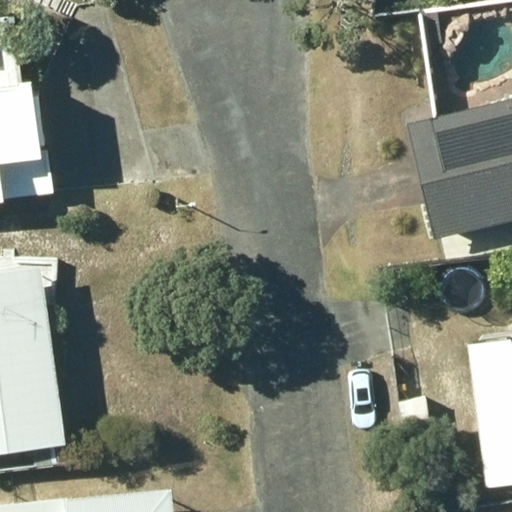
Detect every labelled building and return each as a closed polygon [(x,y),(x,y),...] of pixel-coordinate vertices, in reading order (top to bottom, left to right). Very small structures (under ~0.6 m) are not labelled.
[(0,192),(52,186),(36,72),(12,75),(4,14),(0,14),(0,192)] [(511,91),(405,118),(434,232),(511,212),(511,91)] [(0,444),(65,435),(39,260),(0,265),(0,444)] [(511,342),(511,332),(467,338),(484,480),(511,476),(511,342)] [(424,395),(399,397),(401,431),(426,429),(424,395)] [(174,511),(172,484),(0,500),(0,511),(174,511)]
